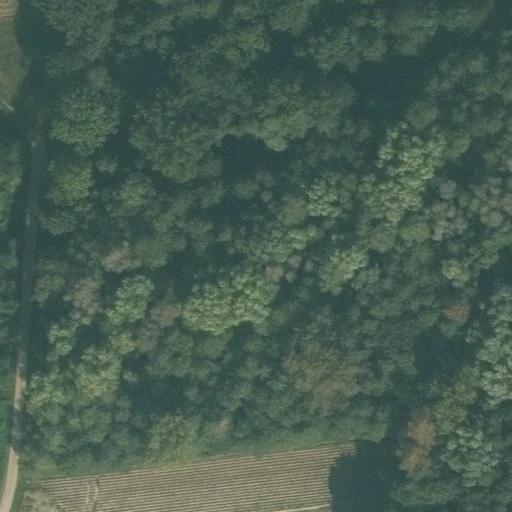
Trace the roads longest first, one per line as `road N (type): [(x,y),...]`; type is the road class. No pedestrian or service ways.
road 1 (track): [(29,214),(390,0)]
road 2 (track): [(29,214),(20,464)]
road 3 (track): [(30,0),(29,214)]
